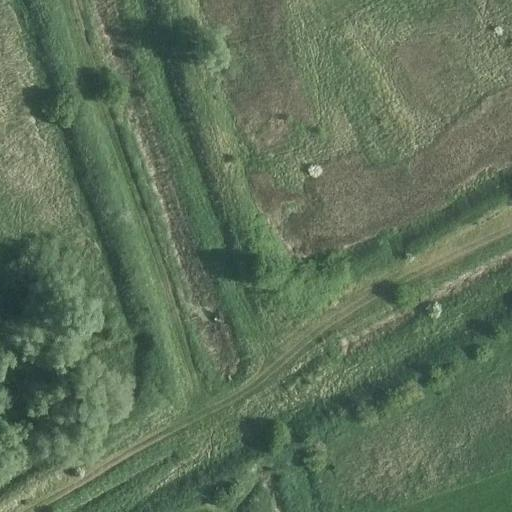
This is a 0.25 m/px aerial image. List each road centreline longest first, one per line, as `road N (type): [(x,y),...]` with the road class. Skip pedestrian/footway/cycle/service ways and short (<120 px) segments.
road 1 (track): [(0,492),(511,211)]
road 2 (track): [(72,0),(195,387)]
